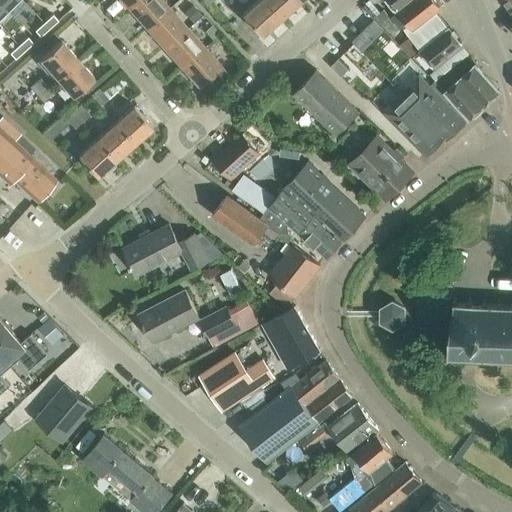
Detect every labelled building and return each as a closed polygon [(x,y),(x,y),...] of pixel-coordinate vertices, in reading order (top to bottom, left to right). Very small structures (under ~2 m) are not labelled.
[(121,0),(129,9),(139,0),(121,0)] [(163,0),(139,0),(129,9),(146,28),(170,7),(163,0)] [(260,34),(279,18),(263,0),(256,0),(242,13),(260,34)] [(263,0),(279,18),(297,1),(295,0),(263,0)] [(388,0),(395,8),(406,0),(388,0)] [(400,30),(402,28),(406,33),(420,50),(449,28),(436,11),(439,8),(432,0),(411,0),(390,16),(400,30)] [(511,0),(501,0),(511,15),(511,0)] [(193,4),(184,11),(193,21),(202,14),(193,4)] [(170,7),(146,28),(163,47),(187,26),(170,7)] [(389,15),(388,14),(384,9),(377,14),(382,20),(389,15)] [(52,14),(43,22),(49,28),(58,20),(52,14)] [(43,22),(34,30),(40,36),(49,28),(43,22)] [(213,24),(205,31),(212,39),(220,32),(213,24)] [(187,26),(163,47),(180,67),(204,46),(187,26)] [(449,28),(420,50),(433,65),(461,43),(449,28)] [(27,37),(18,45),(24,51),(33,43),(27,37)] [(40,58),(56,77),(77,58),(61,39),(40,58)] [(18,45),(9,53),(15,59),(24,51),(18,45)] [(204,46),(180,67),(198,87),(222,66),(204,46)] [(451,67),(468,53),(463,47),(446,60),(451,67)] [(77,58),(56,77),(73,95),(77,91),(85,84),(94,77),(77,58)] [(337,61),(332,66),(342,76),(349,69),(339,59),(337,61)] [(434,80),(451,67),(446,60),(430,74),(434,80)] [(459,78),(483,105),(498,91),(474,65),(459,78)] [(336,134),(359,110),(316,69),(294,92),(336,134)] [(466,120),(420,73),(383,109),(425,152),(444,134),(448,138),(466,120)] [(91,94),(101,105),(128,83),(120,74),(101,90),(99,87),(91,94)] [(40,77),(30,87),(36,94),(47,85),(40,77)] [(468,118),(483,105),(459,78),(444,92),(468,118)] [(85,84),(77,91),(82,96),(90,89),(85,84)] [(47,85),(36,94),(43,102),(53,92),(47,85)] [(73,111),(83,122),(91,116),(81,105),(73,111)] [(115,122),(133,143),(151,126),(133,106),(115,122)] [(75,129),(83,122),(73,111),(66,118),(75,129)] [(0,118),(0,174),(5,180),(8,182),(9,181),(12,183),(14,180),(36,200),(55,178),(14,140),(20,134),(2,116),(0,118)] [(97,138),(115,158),(133,143),(115,122),(97,138)] [(232,180),(262,153),(241,133),(212,158),(232,180)] [(351,162),(387,196),(412,170),(376,136),(351,162)] [(97,175),(115,158),(97,138),(79,154),(97,175)] [(201,160),(206,164),(210,158),(205,155),(202,159),(201,160)] [(326,221),(325,222),(343,238),(364,215),(307,163),(286,185),(326,221)] [(244,174),(233,190),(264,212),(265,211),(270,206),(276,197),(244,174)] [(265,211),(260,218),(281,233),(290,223),(299,231),(300,232),(327,256),(343,238),(325,222),(324,223),(319,219),(283,189),(276,197),(270,206),(265,211)] [(281,233),(260,218),(227,193),(212,213),(254,244),(257,240),(265,230),(274,237),(276,239),(281,233)] [(192,268),(209,259),(210,262),(224,255),(201,231),(196,234),(195,233),(180,241),(170,222),(123,247),(138,274),(183,250),(192,268)] [(270,291),(288,305),(321,264),(293,243),(269,273),(279,281),(270,291)] [(221,273),(232,295),(242,290),(231,268),(221,273)] [(153,340),(200,315),(186,289),(140,313),(153,340)] [(446,357),(448,357),(448,361),(451,361),(451,357),(461,358),(461,362),(463,362),(465,362),(465,358),(477,359),(477,363),(479,363),(480,363),(480,359),(492,359),(492,363),(495,363),(495,359),(507,360),(506,364),(510,364),(510,360),(511,360),(511,306),(501,306),(501,301),(497,301),(497,305),(493,305),(486,305),(486,300),(483,300),(482,304),(472,303),(472,299),(469,299),(468,303),(456,302),(457,298),(453,298),(453,302),(452,302),(446,357)] [(379,321),(392,330),(405,323),(405,308),(392,300),(380,306),(379,321)] [(201,319),(209,335),(215,346),(260,324),(254,312),(236,321),(228,305),(201,319)] [(320,348),(296,306),(276,317),(298,360),(320,348)] [(0,316),(0,353),(11,366),(20,358),(29,369),(48,353),(31,333),(21,342),(0,316)] [(50,317),(39,327),(53,343),(63,334),(50,317)] [(0,353),(0,394),(11,385),(1,374),(11,366),(0,353)] [(60,354),(55,358),(60,364),(66,360),(60,354)] [(222,412),(275,377),(263,359),(247,370),(236,355),(200,378),(222,412)] [(326,360),(286,390),(288,394),(295,390),(305,404),(340,377),(326,360)] [(340,377),(305,404),(319,421),(353,395),(340,377)] [(66,382),(38,416),(52,428),(58,422),(70,432),(93,405),(66,382)] [(240,425),(267,460),(319,421),(305,404),(295,390),(288,394),(286,390),(240,425)] [(358,402),(329,425),(349,450),(378,427),(358,402)] [(0,462),(7,456),(0,448),(0,442),(14,429),(5,419),(0,424),(0,462)] [(145,511),(157,511),(173,494),(153,477),(156,474),(106,432),(85,458),(103,473),(109,466),(129,484),(126,488),(135,495),(131,500),(145,511)] [(358,462),(374,482),(376,485),(395,469),(385,457),(392,451),(377,433),(347,458),(353,466),(358,462)] [(378,486),(347,511),(385,511),(422,480),(406,462),(396,470),(395,469),(376,485),(378,486)] [(296,487),(303,494),(325,475),(320,467),(296,487)] [(290,473),(280,481),(290,490),(302,480),(297,474),(290,473)] [(356,477),(331,497),(341,509),(365,489),(368,493),(376,486),(369,478),(362,484),(356,477)] [(325,491),(317,498),(324,506),(332,499),(325,491)] [(462,511),(452,504),(435,492),(418,511),(462,511)] [(177,511),(195,511),(196,511),(185,503),(177,511)]
